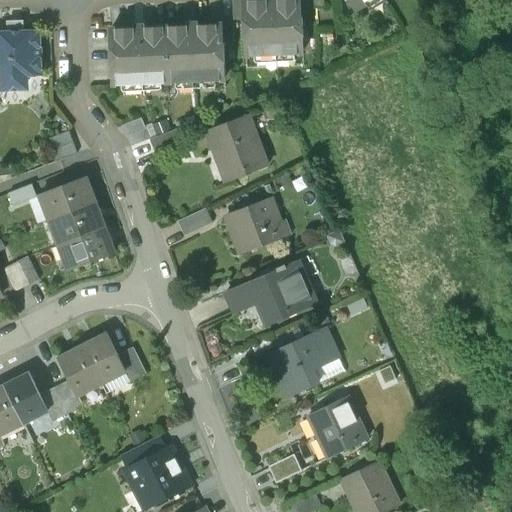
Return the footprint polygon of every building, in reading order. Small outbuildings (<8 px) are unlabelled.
[(233,0),(234,20),(245,19),(244,0),(233,0)] [(244,0),(245,19),(246,40),(245,41),(245,50),(247,52),(247,55),(303,53),(302,41),(304,39),(303,30),(302,29),(301,18),(300,0),(244,0)] [(311,0),(300,0),(301,18),(313,18),(311,0)] [(351,0),(357,9),(371,0),(351,0)] [(233,20),(222,20),(222,23),(223,42),(234,42),(233,20)] [(187,25),(166,26),(169,82),(224,79),(224,76),(226,74),(225,65),(224,64),(223,42),(222,23),(199,24),(198,23),(187,23),(187,25)] [(166,26),(145,27),(145,25),(134,26),(134,27),(111,28),(113,68),(111,70),(112,79),(113,80),(114,84),(169,82),(166,26)] [(24,27),(7,27),(7,33),(0,32),(0,64),(2,64),(2,83),(9,88),(21,88),(27,82),(26,74),(41,73),(39,31),(24,32),(24,27)] [(250,115),(210,130),(217,150),(222,148),(234,179),(269,166),(250,115)] [(142,118),(121,126),(126,136),(128,135),(146,128),(142,118)] [(146,128),(128,135),(132,146),(152,138),(148,127),(146,128)] [(181,127),(152,138),(158,154),(187,143),(181,127)] [(69,131),(47,139),(55,161),(78,153),(69,131)] [(84,176),(45,192),(55,218),(95,202),(84,176)] [(33,183),(8,193),(13,205),(37,196),(33,183)] [(273,198),(228,215),(242,253),(287,237),(273,198)] [(95,202),(55,218),(65,243),(104,227),(95,202)] [(207,207),(180,220),(187,236),(214,223),(207,207)] [(104,227),(65,243),(75,268),(114,253),(104,227)] [(40,279),(28,257),(16,263),(28,285),(40,279)] [(286,264),(278,267),(279,269),(227,291),(236,312),(266,299),(276,321),(313,305),(295,262),(287,266),(286,264)] [(28,285),(16,263),(4,269),(16,292),(28,285)] [(16,292),(4,269),(0,271),(0,287),(3,293),(5,297),(16,292)] [(324,327),(267,355),(288,398),(320,383),(313,370),(339,358),(324,327)] [(107,334),(83,346),(102,383),(126,371),(118,354),(107,334)] [(83,346),(59,358),(70,380),(78,395),(79,395),(102,383),(83,346)] [(133,347),(118,354),(126,371),(130,380),(146,372),(133,347)] [(29,373),(5,386),(24,423),(47,411),(48,410),(40,395),(29,373)] [(78,395),(70,380),(55,387),(68,412),(83,404),(79,395),(78,395)] [(5,386),(0,388),(0,434),(24,423),(5,386)] [(55,387),(40,395),(48,410),(47,411),(52,420),(68,412),(55,387)] [(346,396),(309,414),(320,437),(325,435),(334,454),(366,439),(346,396)] [(159,435),(121,455),(127,467),(166,447),(159,435)] [(127,467),(124,469),(132,485),(139,481),(151,506),(191,485),(171,445),(166,447),(127,467)] [(294,454),(269,466),(277,482),(302,470),(294,454)] [(377,460),(346,474),(354,492),(349,495),(357,511),(381,511),(398,504),(377,460)] [(315,492),(287,505),(290,511),(309,511),(321,506),(315,492)]
